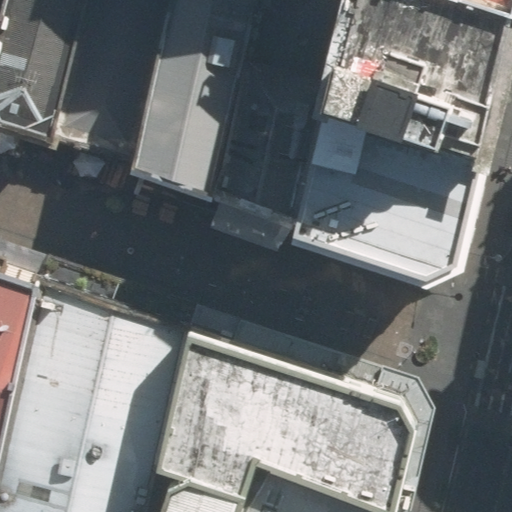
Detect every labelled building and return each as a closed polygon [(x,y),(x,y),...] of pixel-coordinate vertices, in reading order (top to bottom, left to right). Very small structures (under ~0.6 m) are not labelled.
[(13,0),(0,47),(0,89),(74,116),(105,0),(13,0)] [(0,0),(0,47),(13,0),(0,0)] [(105,0),(74,116),(157,145),(192,0),(105,0)] [(192,0),(157,145),(237,174),(271,26),(277,0),(192,0)] [(338,0),(329,48),(318,98),(337,104),(474,148),(505,0),(338,0)] [(237,174),(310,204),(337,104),(318,98),(329,48),(271,26),(237,174)] [(474,148),(337,104),(310,204),(427,255),(452,242),(474,148)] [(150,511),(183,334),(46,285),(0,294),(0,511),(150,511)] [(391,511),(411,416),(183,334),(150,511),(391,511)]
